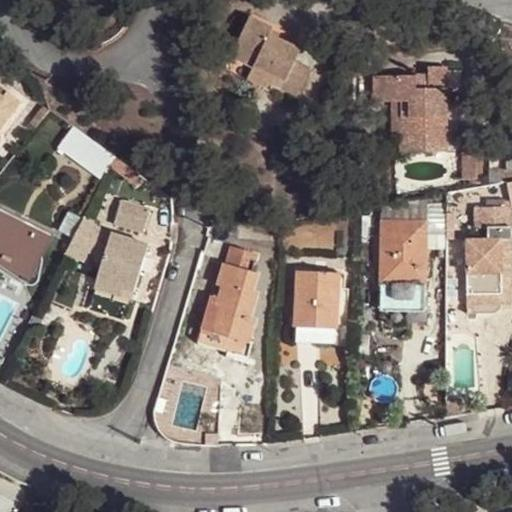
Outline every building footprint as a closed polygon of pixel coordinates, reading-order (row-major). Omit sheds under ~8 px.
[(284,81),(281,87),(297,95),(310,68),(296,61),(302,49),(271,34),(274,27),(250,16),(231,56),(253,66),(284,81)] [(284,81),(253,66),(247,79),(264,87),(267,80),(281,87),(284,81)] [(401,102),(401,136),(401,152),(447,152),(447,67),(429,67),(429,76),(429,83),(417,83),(417,76),(383,76),(383,102),(393,102),(401,102)] [(374,102),(383,102),(383,76),(374,76),(374,102)] [(0,132),(22,103),(7,92),(4,96),(0,92),(0,132)] [(393,136),(401,136),(401,102),(393,102),(393,136)] [(138,173),(115,156),(110,165),(133,183),(138,173)] [(216,210),(219,196),(205,193),(202,207),(216,210)] [(121,199),(113,227),(143,236),(151,207),(121,199)] [(380,313),(425,313),(427,201),(381,208),(381,226),(380,313)] [(499,275),(511,274),(511,267),(511,207),(506,207),(486,207),(474,208),(475,229),(487,228),(487,239),(465,240),(465,286),(499,286),(499,275)] [(39,258),(41,259),(51,240),(30,230),(32,224),(0,208),(0,255),(32,272),(39,258)] [(99,231),(101,227),(83,218),(66,251),(84,261),(89,252),(103,258),(97,278),(134,290),(148,243),(111,231),(110,236),(99,231)] [(30,230),(51,240),(53,234),(32,224),(30,230)] [(111,231),(101,227),(99,231),(110,236),(111,231)] [(212,296),(210,301),(222,305),(215,328),(233,334),(229,349),(227,354),(245,360),(250,344),(247,343),(253,322),(248,320),(255,296),(250,294),(256,276),(251,274),(256,256),(230,248),(225,266),(223,265),(217,286),(222,287),(219,298),(212,296)] [(336,327),(338,327),(339,272),(297,271),(295,326),(336,327)] [(499,286),(465,286),(466,307),(511,305),(511,274),(499,275),(499,286)] [(131,299),(134,290),(97,278),(94,288),(131,299)] [(222,305),(210,301),(199,339),(229,349),(233,334),(215,328),(222,305)] [(335,342),(336,327),(295,326),(294,341),(335,342)]
